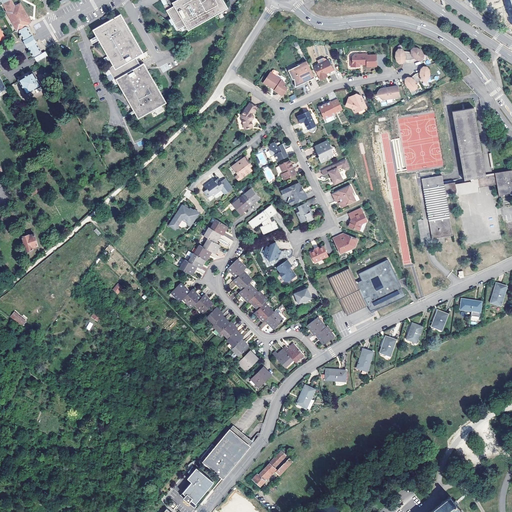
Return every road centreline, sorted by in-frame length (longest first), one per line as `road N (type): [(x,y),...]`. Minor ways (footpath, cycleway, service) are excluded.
road 1 (residential): [(291,0),(323,23),(389,19),(434,32),(473,62),(511,112)]
road 2 (residential): [(511,263),(319,359)]
road 3 (track): [(88,217),(228,75)]
road 4 (residential): [(319,359),(288,381),(261,443),(204,511)]
road 5 (residential): [(235,243),(219,274),(220,294),(262,336),(298,335),(319,359)]
road 6 (residential): [(282,118),(328,217),(326,227),(297,241)]
road 7 (residential): [(273,1),(228,75),(280,113)]
road 8 (residential): [(397,76),(332,88),(280,113)]
